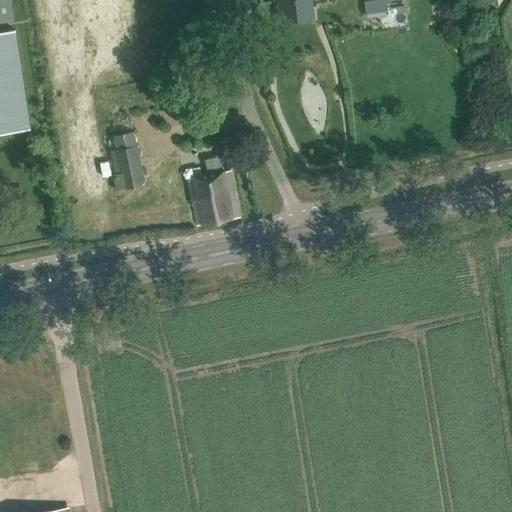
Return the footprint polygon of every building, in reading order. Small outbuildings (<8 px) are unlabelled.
[(0,0),(0,22),(14,20),(11,0),(0,0)] [(278,0),(281,22),(313,17),(310,0),(278,0)] [(367,18),(388,15),(386,0),(377,0),(364,2),(367,18)] [(396,8),(398,21),(409,19),(407,6),(396,8)] [(14,30),(0,32),(0,132),(29,128),(14,30)] [(113,175),(116,191),(146,185),(137,146),(115,150),(120,174),(113,175)] [(197,225),(240,217),(231,171),(187,179),(197,225)]
